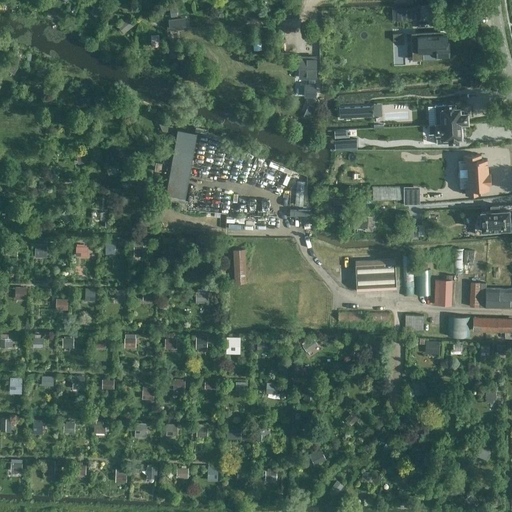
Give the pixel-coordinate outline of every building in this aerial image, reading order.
[(98,2),(93,12),(104,18),(109,8),(98,2)] [(417,20),(417,10),(397,10),(397,20),(417,20)] [(185,17),(169,19),(170,30),(186,28),(186,25),(185,17)] [(129,19),(118,26),(123,34),(134,27),(129,19)] [(440,32),(411,33),(412,61),(420,60),(441,59),(441,57),(450,56),(449,42),(447,42),(447,34),(443,34),(440,34),(440,32)] [(262,50),(261,34),(253,35),(254,51),(262,50)] [(159,36),(159,50),(171,50),(171,36),(159,36)] [(315,62),(315,57),(303,57),(303,78),(315,78),(315,67),(317,67),(317,62),(315,62)] [(18,67),(11,62),(6,69),(13,74),(18,67)] [(320,81),(312,80),(311,91),(319,92),(320,81)] [(85,98),(77,100),(79,109),(87,107),(85,98)] [(107,103),(110,113),(121,109),(117,99),(107,103)] [(436,124),(428,125),(428,126),(461,124),(468,123),(467,114),(464,114),(464,109),(460,110),(460,108),(455,109),(455,104),(435,105),(436,124)] [(309,105),(304,115),(311,119),(316,108),(309,105)] [(373,106),(339,108),(340,118),(373,116),(373,115),(373,112),(374,112),(373,110),(372,110),(372,107),(373,107),(373,106)] [(167,120),(159,123),(163,133),(171,130),(167,120)] [(87,124),(77,127),(79,133),(89,130),(87,124)] [(461,124),(428,126),(429,135),(436,134),(437,144),(446,144),(446,143),(450,143),(450,144),(459,143),(458,138),(461,138),(461,137),(463,137),(463,128),(461,128),(461,124)] [(192,160),(196,138),(192,137),(193,133),(180,127),(178,132),(174,150),(176,150),(175,156),(173,156),(167,189),(186,193),(192,160)] [(349,129),(334,130),(335,138),(349,137),(349,134),(350,134),(350,132),(349,132),(349,129)] [(357,139),(335,140),(335,149),(357,149),(357,139)] [(380,149),(380,186),(374,186),(374,198),(405,199),(406,188),(430,188),(430,150),(380,149)] [(88,151),(79,154),(81,163),(90,160),(88,151)] [(458,173),(455,173),(455,179),(459,179),(459,191),(466,190),(466,193),(466,195),(470,195),(482,194),(481,189),(489,189),(489,183),(491,183),(491,180),(491,183),(489,183),(488,174),(490,174),(490,177),(491,177),(491,173),(488,173),(488,168),(488,161),(487,159),(481,159),(481,155),(467,156),(463,156),(464,158),(464,160),(457,161),(458,173)] [(115,161),(105,165),(109,175),(119,172),(115,161)] [(345,198),(334,198),(334,193),(325,193),(325,213),(344,214),(345,198)] [(290,198),(290,210),(305,210),(305,198),(290,198)] [(136,205),(136,217),(151,217),(151,205),(136,205)] [(500,229),(510,228),(509,210),(499,210),(499,205),(491,206),(491,211),(481,211),(481,212),(475,213),(476,234),(500,233),(500,229)] [(7,206),(7,218),(22,218),(22,206),(7,206)] [(68,208),(59,215),(66,223),(75,216),(68,208)] [(105,211),(92,212),(92,220),(105,220),(105,211)] [(342,226),(349,226),(365,227),(365,231),(372,231),(373,216),(342,216),(342,226)] [(419,225),(409,225),(409,237),(419,237),(419,225)] [(107,243),(107,257),(116,257),(116,243),(107,243)] [(36,245),(36,260),(48,260),(48,245),(36,245)] [(9,246),(9,258),(23,258),(23,246),(9,246)] [(77,247),(77,259),(92,259),(92,247),(77,247)] [(130,247),(130,259),(144,259),(144,247),(130,247)] [(454,249),(453,271),(463,271),(464,249),(454,249)] [(464,250),(464,260),(474,260),(474,250),(464,250)] [(235,252),(236,286),(247,286),(247,252),(235,252)] [(404,279),(403,296),(414,295),(414,281),(413,255),(402,255),(404,279)] [(355,261),(357,291),(396,289),(395,259),(355,261)] [(422,266),(422,270),(415,270),(416,296),(431,295),(431,269),(428,270),(428,266),(422,266)] [(451,305),(453,276),(449,275),(449,280),(446,280),(445,280),(445,277),(441,277),(440,280),(436,279),(434,305),(435,305),(435,304),(450,305),(451,305)] [(511,288),(486,288),(486,283),(471,283),(470,307),(479,307),(485,307),(485,308),(511,307),(511,288)] [(16,289),(16,302),(26,302),(26,289),(16,289)] [(95,290),(85,290),(85,299),(95,299),(95,290)] [(112,291),(112,302),(127,302),(127,291),(112,291)] [(154,291),(143,291),(143,301),(154,301),(154,291)] [(198,293),(198,305),(212,305),(212,293),(198,293)] [(51,299),(51,312),(66,312),(67,300),(51,299)] [(361,322),(361,312),(338,311),(338,322),(361,322)] [(390,323),(390,312),(367,312),(368,323),(390,323)] [(405,315),(405,330),(423,331),(424,315),(405,315)] [(470,337),(471,317),(448,316),(448,336),(470,337)] [(473,330),(511,331),(511,318),(474,317),(473,330)] [(33,337),(32,349),(43,349),(43,338),(33,337)] [(93,337),(93,348),(106,348),(107,337),(93,337)] [(196,337),(196,350),(207,350),(207,337),(196,337)] [(0,338),(0,347),(12,348),(13,339),(0,338)] [(63,338),(63,347),(73,347),(74,339),(63,338)] [(125,338),(124,347),(135,347),(136,338),(125,338)] [(165,339),(165,348),(176,348),(176,339),(165,339)] [(317,351),(307,340),(299,348),(310,358),(317,351)] [(226,341),(226,353),(239,353),(239,341),(226,341)] [(272,341),(257,341),(257,350),(272,350),(272,341)] [(425,353),(439,354),(440,342),(426,341),(425,353)] [(464,343),(455,343),(455,351),(464,351),(464,343)] [(491,344),(483,344),(482,353),(491,354),(491,344)] [(41,376),(41,388),(55,388),(55,376),(41,376)] [(73,382),(72,390),(84,390),(84,377),(71,376),(71,381),(73,382)] [(11,377),(10,392),(22,392),(22,377),(11,377)] [(113,389),(114,380),(102,379),(102,388),(113,389)] [(186,379),(173,379),(173,393),(186,394),(186,379)] [(205,380),(205,388),(216,388),(216,381),(205,380)] [(410,398),(423,393),(419,380),(405,385),(410,398)] [(236,382),(236,391),(247,391),(247,382),(236,382)] [(268,382),(267,393),(279,394),(279,383),(268,382)] [(363,396),(377,396),(377,382),(363,382),(363,396)] [(505,389),(489,388),(488,401),(504,402),(505,389)] [(302,403),(316,403),(316,389),(302,389),(302,403)] [(154,390),(142,390),(142,399),(154,400),(154,390)] [(343,421),(350,428),(362,417),(355,409),(343,421)] [(1,419),(0,430),(13,430),(13,419),(1,419)] [(34,420),(34,435),(43,435),(43,420),(34,420)] [(77,423),(66,423),(66,436),(77,436),(77,423)] [(94,423),(93,434),(106,434),(106,423),(94,423)] [(147,423),(136,423),(136,436),(147,436),(147,423)] [(177,423),(166,423),(166,436),(177,436),(177,423)] [(433,426),(423,426),(423,435),(432,435),(433,426)] [(208,427),(197,427),(197,437),(208,437),(208,427)] [(245,427),(228,427),(228,441),(245,441),(245,427)] [(269,429),(259,429),(259,439),(269,439),(269,429)] [(387,451),(401,457),(406,444),(393,439),(387,451)] [(479,445),(473,457),(487,463),(492,450),(479,445)] [(322,449),(310,454),(316,466),(327,461),(322,449)] [(452,465),(443,459),(439,466),(447,472),(452,465)] [(10,461),(10,473),(24,473),(24,461),(10,461)] [(54,461),(44,461),(44,474),(54,474),(54,461)] [(77,464),(77,478),(92,478),(92,464),(77,464)] [(144,467),(144,478),(159,478),(159,467),(144,467)] [(126,468),(115,468),(115,481),(126,481),(126,468)] [(187,468),(177,468),(177,477),(188,477),(187,468)] [(207,468),(207,480),(223,480),(223,468),(207,468)] [(263,483),(278,483),(278,469),(263,469),(263,483)] [(376,471),(364,470),(363,479),(373,480),(374,476),(376,476),(376,471)] [(248,471),(237,471),(237,480),(248,480),(248,471)] [(397,492),(411,492),(411,478),(397,478),(397,492)] [(330,489),(338,495),(344,485),(337,480),(330,489)] [(470,488),(460,496),(471,508),(481,500),(470,488)]
